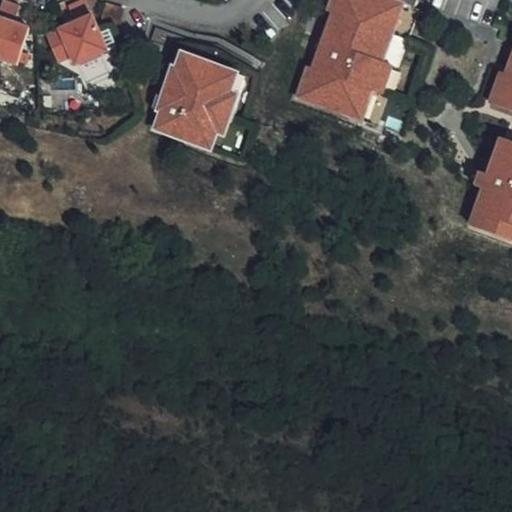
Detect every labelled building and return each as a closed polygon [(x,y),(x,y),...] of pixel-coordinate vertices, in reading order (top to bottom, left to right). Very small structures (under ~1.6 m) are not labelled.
[(399,0),(336,0),(333,9),(339,11),(329,37),(324,40),(321,44),(321,48),(324,52),(318,66),(314,65),(303,95),(359,115),(370,84),(380,88),(389,60),(399,30),(390,27),(399,0)] [(410,0),(409,0),(399,0),(390,27),(399,30),(410,0)] [(0,61),(23,70),(33,35),(34,33),(0,21),(0,61)] [(111,56),(101,33),(96,21),(82,27),(63,35),(49,40),(61,68),(74,62),(78,71),(111,56)] [(234,91),(241,73),(187,53),(181,68),(178,67),(167,95),(164,94),(158,109),(166,112),(160,129),(207,145),(213,128),(222,132),(232,104),(237,92),(234,91)] [(389,60),(380,88),(388,91),(398,63),(389,60)] [(511,66),(511,68),(508,67),(498,98),(511,103),(511,66)] [(250,76),(241,73),(234,91),(237,92),(232,104),(240,107),(250,76)] [(370,84),(359,115),(370,118),(380,88),(370,84)] [(240,107),(232,104),(222,132),(230,134),(234,121),(238,122),(243,109),(240,107)] [(213,128),(207,145),(216,148),(222,132),(213,128)] [(511,134),(508,134),(496,170),(489,167),(483,182),(490,184),(478,220),(511,232),(511,134)]
